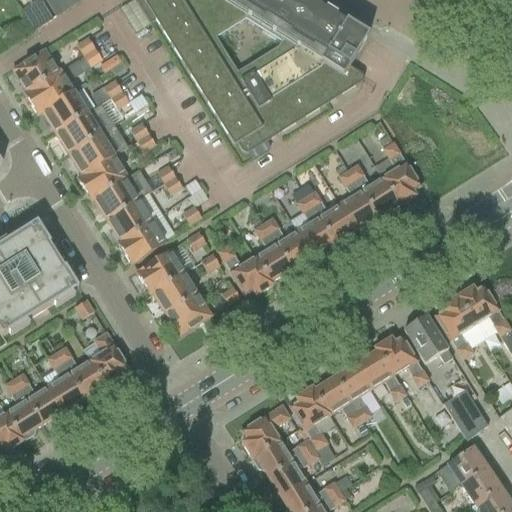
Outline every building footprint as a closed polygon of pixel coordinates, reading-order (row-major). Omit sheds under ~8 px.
[(64,0),(44,0),(56,19),(79,4),(76,0),(65,0),(65,1),(64,0)] [(139,0),(140,1),(135,4),(149,27),(154,23),(232,148),(235,146),(240,153),(240,154),(241,155),(242,155),(244,156),(246,156),(247,156),(248,155),(359,86),(360,85),(361,84),(362,82),(362,81),(362,80),(362,79),(361,79),(361,78),(360,77),(348,69),(354,60),(354,59),(355,58),(367,38),(345,24),(343,26),(334,21),(335,18),(325,11),(323,14),(317,10),(319,7),(308,1),(307,3),(301,0),(139,0)] [(24,21),(33,34),(53,22),(40,1),(20,14),(24,21)] [(135,4),(120,13),(134,35),(149,27),(135,4)] [(13,28),(0,36),(0,53),(20,41),(32,33),(24,21),(13,28)] [(76,49),(82,60),(94,53),(87,42),(76,49)] [(11,74),(24,95),(25,96),(57,76),(57,75),(43,53),(11,74)] [(94,53),(82,60),(89,70),(100,63),(94,53)] [(116,58),(99,68),(103,76),(110,72),(121,65),(116,58)] [(124,71),(121,65),(110,72),(114,78),(124,71)] [(36,119),(41,116),(40,116),(73,95),(59,73),(57,75),(57,76),(25,96),(24,95),(22,96),(36,119)] [(102,92),(109,102),(120,95),(114,85),(102,92)] [(102,92),(92,98),(98,109),(109,102),(102,92)] [(40,116),(41,116),(54,137),(86,117),(73,95),(40,116)] [(120,95),(109,102),(116,113),(127,106),(120,95)] [(109,102),(98,109),(105,120),(116,113),(109,102)] [(86,117),(54,137),(67,158),(100,138),(109,132),(96,110),(86,117)] [(129,134),(136,145),(147,138),(141,127),(129,134)] [(67,158),(80,179),(81,180),(113,159),(100,138),(67,158)] [(147,138),(136,145),(143,156),(154,149),(147,138)] [(386,139),(377,144),(382,153),(391,147),(386,139)] [(394,172),(381,180),(399,209),(414,200),(411,195),(419,190),(392,147),(391,147),(382,153),(394,172)] [(90,205),(92,203),(124,182),(124,183),(127,182),(113,159),(81,180),(80,179),(76,182),(90,205)] [(342,168),(334,174),(338,180),(346,175),(342,168)] [(355,169),(346,175),(375,220),(395,207),(397,210),(399,209),(381,180),(368,189),(355,169)] [(156,177),(163,188),(174,181),(167,170),(156,177)] [(350,200),(337,208),(354,233),(375,220),(346,175),(338,180),(337,180),(350,200)] [(124,182),(92,203),(105,224),(137,204),(148,197),(135,177),(127,182),(124,183),(124,182)] [(156,178),(146,184),(152,194),(162,188),(156,178)] [(174,181),(163,188),(169,198),(181,191),(174,181)] [(194,182),(184,188),(190,197),(200,191),(194,182)] [(206,201),(200,191),(190,197),(186,200),(192,209),(206,201)] [(313,196),(304,201),(332,247),(354,233),(337,208),(325,215),(313,196)] [(148,197),(137,204),(151,225),(161,218),(148,197)] [(307,226),(295,234),(311,260),(332,247),(304,201),(295,207),(307,226)] [(105,224),(118,244),(119,245),(151,225),(137,204),(105,224)] [(181,218),(188,228),(200,221),(193,211),(181,218)] [(118,244),(116,246),(130,269),(165,247),(163,244),(173,237),(161,218),(151,225),(119,245),(118,244)] [(271,222),(262,228),(290,273),(311,260),(295,234),(283,242),(271,222)] [(0,339),(0,340),(7,335),(10,340),(28,329),(25,324),(52,307),(55,311),(73,300),(70,296),(77,292),(64,271),(57,275),(42,251),(49,246),(36,226),(5,245),(6,247),(0,250),(0,339)] [(265,253),(252,261),(270,290),(272,289),(270,286),(290,273),(262,228),(253,234),(265,253)] [(186,244),(193,254),(204,247),(197,237),(186,244)] [(270,290),(252,261),(239,269),(227,250),(217,256),(244,299),(251,294),(254,299),(270,290)] [(149,299),(151,297),(183,276),(169,254),(135,276),(149,299)] [(200,266),(206,276),(218,269),(211,259),(200,266)] [(151,297),(164,318),(196,298),(183,276),(151,297)] [(472,329),(487,320),(499,340),(509,334),(482,290),(474,295),(471,290),(455,300),(472,329)] [(220,299),(227,309),(238,302),(232,291),(220,299)] [(196,298),(164,318),(178,340),(210,320),(196,298)] [(434,320),(456,355),(461,364),(471,358),(458,337),(472,329),(455,300),(439,310),(442,315),(434,320)] [(74,311),(81,322),(92,316),(85,304),(74,311)] [(402,333),(424,367),(437,359),(442,367),(451,362),(424,320),(402,333)] [(511,338),(509,334),(499,340),(511,359),(511,338)] [(106,392),(122,382),(119,377),(127,372),(105,337),(93,344),(100,356),(88,363),(106,392)] [(376,350),(373,352),(375,355),(375,354),(391,380),(392,379),(393,378),(405,371),(417,391),(427,384),(400,341),(393,346),(390,341),(376,350)] [(64,351),(55,357),(83,402),(91,398),(95,399),(106,392),(88,363),(76,371),(64,351)] [(375,355),(356,367),(371,392),(382,385),(394,405),(404,399),(392,379),(391,380),(375,354),(375,355)] [(58,382),(46,390),(62,415),(63,415),(67,416),(73,412),(74,408),(83,402),(55,357),(46,363),(58,382)] [(356,367),(333,381),(361,426),(371,420),(364,409),(363,410),(358,401),(361,398),(371,392),(356,367)] [(21,378),(13,384),(41,429),(50,423),(54,424),(60,420),(61,416),(62,415),(46,390),(34,398),(21,378)] [(333,381),(313,393),(328,419),(340,412),(345,421),(352,432),(361,426),(333,381)] [(16,409),(3,417),(21,445),(32,438),(33,433),(41,429),(13,384),(4,389),(16,409)] [(511,391),(508,386),(493,396),(500,406),(501,407),(511,399),(511,391)] [(306,444),(311,453),(312,454),(315,452),(316,454),(326,448),(314,428),(328,419),(313,393),(311,390),(294,401),(297,406),(289,411),(308,442),(306,444)] [(455,399),(442,407),(441,408),(451,423),(465,445),(486,429),(470,404),(462,409),(455,399)] [(441,408),(429,416),(438,431),(451,423),(441,408)] [(281,409),(240,435),(245,443),(240,446),(250,461),(279,444),(271,432),(288,422),(288,421),(281,409)] [(511,440),(511,413),(511,411),(498,421),(511,440)] [(0,451),(2,450),(5,455),(21,445),(3,417),(0,418),(0,451)] [(262,474),(266,481),(311,453),(306,444),(286,456),(279,444),(250,461),(257,473),(262,474)] [(445,469),(435,476),(449,496),(459,489),(486,471),(472,450),(456,462),(445,469)] [(311,453),(266,481),(272,490),(271,494),(275,500),(279,501),(279,502),(305,486),(298,474),(317,462),(317,461),(312,454),(312,453),(311,453)] [(459,489),(472,509),(499,491),(486,471),(459,489)] [(311,511),(338,495),(332,486),(313,498),(305,486),(279,502),(280,503),(279,507),(282,511),(311,511)] [(417,496),(426,511),(434,505),(426,491),(417,496)] [(472,509),(473,511),(510,511),(511,511),(511,509),(499,491),(472,509)] [(331,511),(344,504),(338,495),(311,511),(331,511)]
